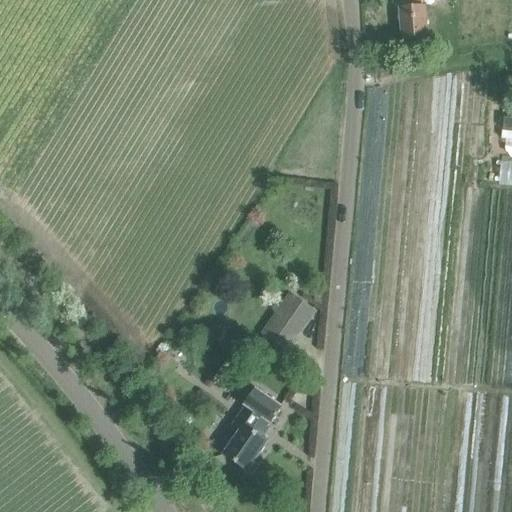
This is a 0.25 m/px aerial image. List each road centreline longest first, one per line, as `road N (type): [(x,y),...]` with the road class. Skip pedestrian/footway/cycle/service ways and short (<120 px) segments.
road 1 (unclassified): [(349,0),(354,71),(319,511)]
road 2 (unclassified): [(162,511),(0,302)]
road 3 (track): [(354,71),(511,58)]
